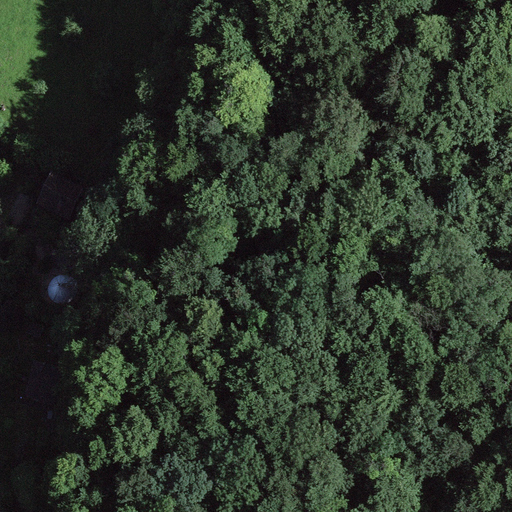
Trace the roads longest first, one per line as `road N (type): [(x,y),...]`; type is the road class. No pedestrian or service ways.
road 1 (track): [(234,0),(192,95),(168,371),(169,511)]
road 2 (track): [(417,511),(363,243),(393,0)]
